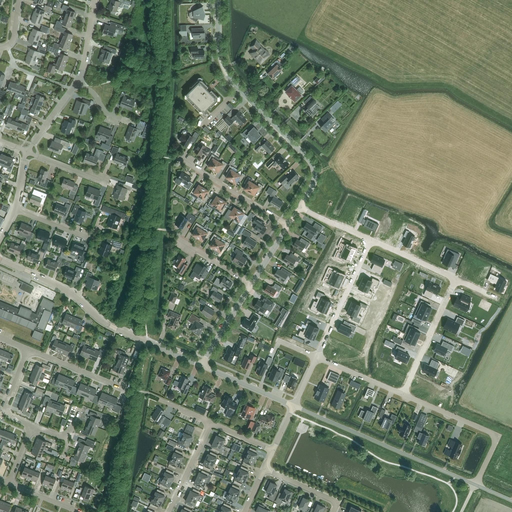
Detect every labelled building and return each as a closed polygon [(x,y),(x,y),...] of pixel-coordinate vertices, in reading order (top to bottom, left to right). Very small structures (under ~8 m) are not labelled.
[(115,15),(116,12),(118,12),(116,11),(118,6),(121,7),(122,7),(123,4),(129,6),(131,2),(125,0),(114,0),(115,1),(113,0),(110,0),(108,9),(111,10),(110,13),(115,15)] [(73,20),(75,13),(68,10),(69,7),(63,5),(61,9),(66,11),(64,17),(73,20)] [(203,6),(190,13),(190,15),(190,18),(196,21),(198,18),(204,20),(206,15),(203,6)] [(50,13),(51,11),(44,8),(43,11),(36,8),(35,12),(34,11),(33,15),(42,18),(45,12),(50,13)] [(40,25),(42,18),(33,15),(32,18),(31,21),(40,25)] [(70,27),(73,20),(64,17),(63,20),(60,19),(60,22),(57,21),(55,25),(62,27),(63,24),(70,27)] [(124,26),(120,25),(114,23),(112,27),(106,25),(103,34),(113,37),(115,29),(123,31),(124,26)] [(66,29),(62,27),(55,25),(54,29),(64,33),(62,39),(70,42),(73,35),(65,32),(66,29)] [(47,34),(48,31),(41,28),(40,31),(33,29),(32,32),(31,32),(30,35),(39,38),(42,32),(47,34)] [(200,38),(205,38),(204,32),(203,32),(203,28),(191,29),(191,33),(193,33),(193,37),(200,37),(200,38)] [(38,42),(39,38),(30,35),(29,38),(29,39),(28,42),(39,46),(40,46),(41,43),(38,42)] [(67,49),(70,42),(62,39),(59,45),(54,43),(53,47),(59,49),(60,47),(67,49)] [(250,53),(260,63),(269,55),(268,54),(268,53),(266,50),(265,51),(259,45),(260,44),(256,41),(250,46),(254,50),(250,53)] [(59,49),(53,47),(48,46),(47,50),(51,52),(56,53),(55,55),(59,57),(57,60),(66,64),(68,56),(60,53),(58,53),(59,49)] [(102,50),(99,60),(109,63),(112,53),(115,54),(116,50),(108,47),(105,46),(104,50),(102,50)] [(194,59),(204,58),(204,51),(198,51),(198,48),(191,48),(191,55),(194,54),(194,59)] [(45,51),(38,49),(37,51),(30,49),(29,52),(28,52),(27,55),(37,59),(39,52),(46,55),(46,51),(45,51)] [(34,65),(37,59),(27,55),(26,58),(27,59),(25,62),(32,65),(31,67),(38,70),(39,67),(34,65)] [(268,74),(273,78),(276,75),(277,76),(279,73),(278,73),(282,69),(279,67),(282,64),(277,59),(273,63),(276,66),(268,74)] [(63,71),(66,64),(57,60),(56,64),(54,63),(53,65),(50,64),(47,71),(54,73),(56,68),(63,71)] [(314,81),(318,84),(325,77),(321,74),(314,81)] [(299,87),(296,90),(293,87),(300,80),(297,76),(288,85),(290,88),(286,92),(295,101),(296,99),(297,100),(300,97),(300,96),(300,95),(304,91),(299,87)] [(187,94),(187,99),(201,113),(209,105),(211,107),(218,101),(218,96),(202,80),(198,80),(191,87),(193,88),(187,94)] [(16,92),(19,84),(16,84),(10,82),(7,89),(15,92),(16,92)] [(24,96),(27,88),(21,86),(21,85),(19,84),(16,92),(15,92),(14,97),(17,98),(18,93),(24,96)] [(41,106),(42,104),(42,103),(44,97),(42,96),(42,97),(40,96),(41,93),(34,90),(33,93),(37,95),(35,98),(32,97),(30,102),(33,103),(41,106)] [(131,110),(134,100),(125,96),(126,93),(122,92),(119,100),(122,101),(121,106),(131,110)] [(305,111),(309,116),(312,113),(313,115),(316,112),(314,111),(319,107),(315,103),(316,102),(310,96),(304,102),(307,104),(306,105),(308,108),(305,111)] [(89,106),(91,102),(83,99),(82,103),(77,101),(73,111),(83,115),(87,105),(89,106)] [(41,106),(33,103),(30,102),(29,104),(32,106),(30,112),(35,114),(37,115),(40,109),(41,106)] [(238,112),(233,117),(231,119),(228,116),(223,120),(229,126),(233,122),(235,120),(241,125),(246,120),(238,112)] [(320,127),(325,132),(328,129),(329,130),(332,128),(331,126),(334,124),(332,122),(334,119),(328,113),(321,119),(325,123),(320,127)] [(18,121),(17,121),(19,118),(16,117),(15,120),(9,118),(7,123),(6,125),(12,128),(14,129),(18,121)] [(73,127),(76,121),(70,119),(69,122),(65,120),(61,131),(69,134),(72,127),(73,127)] [(29,126),(26,125),(18,121),(14,129),(17,130),(23,132),(24,130),(27,131),(29,126)] [(142,131),(145,126),(138,123),(136,129),(130,126),(125,138),(133,141),(138,129),(142,131)] [(144,132),(142,137),(146,138),(148,133),(151,125),(147,123),(144,132)] [(101,127),(97,136),(107,140),(106,144),(109,145),(113,137),(109,135),(111,131),(101,127)] [(248,143),(251,140),(254,143),(261,135),(254,128),(249,132),(246,129),(242,134),(246,138),(245,140),(248,143)] [(192,137),(187,134),(188,132),(186,130),(183,131),(181,133),(183,134),(179,140),(182,142),(181,143),(187,147),(191,141),(194,143),(199,134),(195,132),(192,137)] [(67,149),(69,143),(62,140),(60,144),(52,141),(49,149),(60,153),(62,148),(67,149)] [(274,149),(267,141),(262,146),(269,154),(274,149)] [(199,143),(194,152),(201,156),(202,153),(207,156),(210,150),(206,148),(206,147),(199,143)] [(231,143),(228,146),(235,152),(237,150),(231,143)] [(125,166),(128,158),(117,154),(119,149),(113,147),(111,153),(116,155),(114,162),(125,166)] [(106,155),(103,154),(104,152),(97,149),(94,156),(87,153),(84,161),(95,166),(97,159),(103,161),(106,155)] [(210,163),(208,166),(210,168),(210,169),(211,169),(211,170),(212,171),(218,161),(219,159),(216,157),(212,154),(208,160),(211,162),(210,163)] [(10,172),(14,162),(11,161),(12,159),(6,156),(2,167),(7,168),(6,171),(10,172)] [(277,163),(283,169),(289,164),(281,156),(275,161),(274,162),(272,160),(266,165),(269,168),(272,165),(274,166),(277,163)] [(218,161),(212,171),(213,171),(214,171),(215,171),(216,172),(218,173),(221,168),(223,169),(223,170),(227,164),(223,161),(221,163),(218,161)] [(237,170),(230,166),(230,165),(226,171),(229,173),(225,178),(228,179),(228,180),(229,180),(229,181),(230,182),(236,172),(237,170)] [(45,188),(48,180),(46,179),(48,173),(41,170),(38,179),(41,181),(40,186),(45,188)] [(297,178),(299,176),(293,171),(286,177),(284,175),(279,180),(283,185),(287,180),(291,184),(295,180),(296,181),(298,179),(297,178)] [(180,184),(181,182),(185,184),(183,186),(189,189),(192,184),(189,182),(191,178),(182,172),(178,179),(176,178),(174,181),(174,182),(178,185),(180,184)] [(234,183),(236,184),(239,179),(241,181),(245,175),(242,173),(241,175),(236,172),(230,182),(231,182),(232,182),(233,183),(234,183)] [(248,193),(254,184),(251,182),(253,179),(248,177),(244,183),(244,182),(247,184),(244,189),(246,190),(246,191),(247,192),(248,192),(248,193)] [(78,186),(74,184),(75,183),(64,179),(61,186),(72,190),(69,198),(73,199),(75,195),(78,186)] [(130,191),(131,187),(119,183),(118,186),(117,186),(113,196),(123,200),(127,190),(130,191)] [(252,194),(254,195),(257,190),(259,192),(263,186),(259,183),(257,186),(254,184),(248,193),(249,193),(250,194),(251,194),(252,194)] [(193,188),(189,194),(194,197),(197,199),(198,196),(204,187),(203,187),(202,186),(201,186),(199,185),(196,188),(195,190),(193,188)] [(98,206),(101,197),(98,195),(100,191),(90,187),(86,196),(96,200),(94,205),(98,206)] [(198,196),(197,199),(200,201),(205,204),(208,197),(208,198),(206,196),(209,191),(207,190),(206,189),(206,188),(205,188),(204,187),(198,196)] [(184,200),(185,197),(173,189),(171,192),(184,200)] [(277,192),(274,190),(270,196),(273,198),(269,203),(278,209),(283,202),(277,199),(278,198),(274,196),(277,192)] [(44,202),(46,196),(47,194),(41,192),(39,197),(38,197),(39,194),(33,191),(29,201),(36,204),(35,205),(39,206),(41,201),(44,202)] [(215,210),(222,198),(221,198),(220,198),(219,197),(218,197),(216,196),(213,201),(211,199),(207,205),(212,208),(215,210)] [(215,210),(218,212),(222,215),(226,209),(226,208),(226,209),(223,207),(227,202),(224,201),(224,200),(223,199),(222,198),(215,210)] [(67,213),(70,205),(66,203),(65,207),(57,204),(54,212),(63,216),(65,212),(67,213)] [(83,223),(87,213),(78,210),(80,207),(75,205),(73,211),(77,213),(75,219),(83,223)] [(121,218),(124,219),(126,214),(103,205),(101,211),(111,214),(108,223),(107,224),(117,228),(121,218)] [(229,210),(228,210),(224,216),(230,220),(232,217),(234,219),(240,209),(239,209),(238,209),(237,208),(236,208),(234,207),(231,212),(229,210)] [(241,218),(244,213),(242,212),(242,211),(241,211),(240,210),(240,209),(234,219),(239,222),(238,223),(241,225),(244,220),(241,218)] [(175,224),(182,229),(187,220),(192,223),(196,217),(189,213),(186,218),(181,215),(175,224)] [(256,218),(252,222),(256,225),(254,229),(263,234),(266,228),(263,226),(265,223),(256,218)] [(363,226),(371,230),(373,231),(375,232),(379,224),(367,219),(366,220),(363,219),(361,223),(364,225),(363,226)] [(31,240),(33,233),(30,232),(32,227),(27,225),(22,223),(20,226),(21,227),(19,232),(27,235),(26,238),(31,240)] [(194,231),(192,235),(194,236),(195,237),(195,238),(196,238),(197,239),(202,230),(204,227),(201,225),(196,223),(192,229),(193,229),(195,230),(194,231)] [(315,223),(313,226),(313,227),(306,223),(303,229),(309,233),(307,237),(311,239),(316,231),(319,233),(322,227),(315,223)] [(202,230),(197,239),(198,240),(199,240),(200,240),(202,241),(205,236),(208,238),(211,232),(209,230),(208,231),(207,231),(207,230),(205,229),(204,229),(203,228),(202,230)] [(383,230),(381,235),(396,241),(400,234),(388,228),(387,231),(383,230)] [(46,251),(51,240),(48,239),(50,234),(40,230),(37,238),(45,241),(42,249),(45,250),(46,251)] [(246,246),(252,249),(253,247),(254,247),(256,245),(255,244),(256,242),(249,238),(251,234),(245,230),(242,234),(247,237),(243,244),(243,245),(245,246),(246,246)] [(406,237),(403,244),(410,247),(412,243),(410,242),(411,240),(413,240),(415,237),(408,234),(409,232),(406,230),(404,236),(406,237)] [(212,242),(210,246),(212,247),(212,248),(213,249),(214,250),(220,241),(222,239),(214,234),(210,240),(213,241),(212,242)] [(319,242),(317,245),(321,247),(323,243),(322,243),(326,237),(321,234),(317,241),(319,242)] [(66,253),(68,247),(65,246),(67,241),(62,239),(62,238),(57,236),(55,240),(56,240),(54,245),(63,248),(61,252),(66,253)] [(108,256),(112,246),(120,249),(122,243),(108,238),(106,244),(102,242),(98,252),(108,256)] [(306,249),(310,243),(301,238),(299,241),(297,239),(293,246),(301,251),(304,248),(306,249)] [(220,241),(214,250),(215,251),(216,251),(217,251),(218,251),(220,252),(223,248),(225,249),(229,243),(226,242),(222,239),(220,241)] [(342,240),(340,245),(342,247),(341,249),(343,251),(353,255),(355,250),(348,246),(349,243),(342,240)] [(20,250),(23,251),(27,242),(22,241),(20,246),(12,243),(9,251),(18,255),(20,250)] [(83,251),(84,247),(74,243),(71,252),(70,255),(74,256),(74,254),(81,256),(79,260),(83,262),(86,253),(83,251)] [(45,250),(42,249),(41,248),(38,254),(30,251),(27,259),(28,259),(28,261),(32,263),(33,261),(37,263),(39,258),(42,259),(45,250)] [(242,266),(246,259),(241,256),(243,253),(236,249),(234,252),(237,253),(235,257),(232,257),(233,262),(234,262),(242,266)] [(339,252),(338,255),(350,260),(353,255),(343,251),(342,253),(339,252)] [(443,258),(444,258),(442,263),(447,265),(448,264),(450,265),(451,263),(456,265),(457,265),(455,264),(459,254),(452,251),(450,254),(446,252),(443,258)] [(294,255),(291,253),(289,256),(287,255),(283,260),(292,266),(295,261),(298,262),(300,259),(298,257),(294,255)] [(371,262),(374,264),(375,264),(374,266),(373,265),(371,270),(379,273),(385,260),(374,255),(371,262)] [(176,270),(182,274),(187,266),(183,263),(186,259),(179,256),(176,261),(175,260),(174,260),(173,262),(173,263),(174,264),(178,267),(176,270)] [(57,266),(60,268),(63,258),(59,257),(57,263),(48,259),(45,267),(55,271),(57,266)] [(395,260),(393,264),(398,266),(396,269),(400,270),(403,264),(395,260)] [(193,271),(191,274),(195,276),(199,279),(201,277),(204,279),(209,272),(208,272),(205,270),(207,268),(204,266),(203,267),(202,267),(197,264),(193,270),(193,271)] [(84,270),(81,269),(76,267),(75,271),(66,268),(63,276),(73,280),(75,275),(78,276),(81,277),(84,270)] [(287,276),(290,277),(292,274),(282,268),(280,271),(278,269),(274,275),(280,279),(279,281),(283,283),(287,276)] [(331,270),(330,273),(332,274),(331,277),(341,281),(343,276),(331,270)] [(97,290),(100,282),(97,281),(97,280),(90,278),(92,274),(87,272),(85,279),(88,280),(86,286),(97,290)] [(490,274),(487,280),(497,284),(495,289),(501,292),(507,281),(500,278),(490,274)] [(224,277),(222,280),(217,277),(213,284),(218,287),(219,285),(223,287),(223,286),(228,289),(232,283),(227,280),(227,279),(224,277)] [(327,279),(326,281),(338,287),(341,281),(331,277),(330,280),(327,279)] [(363,277),(361,283),(371,288),(373,289),(374,285),(377,287),(379,281),(372,278),(371,281),(363,277)] [(296,293),(297,293),(297,292),(300,287),(303,282),(303,281),(300,279),(293,291),(296,293)] [(22,284),(20,289),(31,294),(34,288),(19,280),(18,282),(22,284)] [(433,293),(437,295),(440,287),(429,282),(424,295),(431,298),(433,294),(432,294),(433,293)] [(268,285),(264,291),(273,296),(276,290),(279,292),(282,287),(275,283),(273,286),(271,286),(271,287),(268,285)] [(361,283),(358,288),(371,294),(372,292),(369,290),(371,288),(361,283)] [(218,289),(213,286),(210,291),(213,293),(210,297),(219,302),(220,301),(221,301),(222,299),(222,298),(223,296),(217,292),(218,289)] [(318,291),(315,298),(318,299),(317,302),(329,307),(331,302),(323,299),(325,295),(318,291)] [(177,296),(171,293),(168,301),(174,304),(177,296)] [(457,298),(454,306),(466,312),(470,304),(469,303),(471,299),(463,295),(461,299),(457,298)] [(0,316),(34,330),(32,337),(40,341),(44,333),(42,332),(43,329),(45,330),(52,312),(50,311),(50,310),(51,310),(55,303),(43,297),(40,305),(36,316),(31,314),(32,311),(21,306),(20,309),(0,301),(0,316)] [(274,304),(269,301),(264,297),(261,302),(258,300),(254,307),(264,313),(267,309),(270,311),(274,304)] [(417,309),(429,314),(431,308),(430,308),(429,307),(430,304),(421,300),(417,309)] [(314,301),(310,309),(317,313),(318,310),(326,313),(329,307),(317,302),(314,301)] [(352,302),(349,307),(360,312),(362,309),(364,311),(367,305),(360,302),(359,305),(352,302)] [(209,317),(210,318),(214,311),(205,306),(201,312),(205,315),(206,316),(206,317),(207,317),(209,317)] [(349,307),(347,313),(354,316),(352,320),(359,323),(362,317),(359,315),(360,312),(349,307)] [(281,323),(288,312),(289,311),(284,308),(281,312),(282,313),(277,321),(281,323)] [(429,314),(417,309),(413,317),(422,322),(423,319),(425,320),(426,320),(429,314)] [(177,324),(181,316),(170,311),(168,317),(171,318),(168,327),(169,327),(169,328),(170,328),(171,328),(175,330),(176,327),(177,327),(178,327),(178,325),(177,324)] [(70,327),(74,317),(66,314),(64,319),(61,317),(58,325),(56,324),(54,329),(58,330),(59,327),(61,328),(62,326),(63,324),(70,327)] [(200,332),(204,326),(198,322),(200,319),(192,314),(188,320),(193,324),(190,329),(195,333),(199,336),(201,332),(200,332)] [(255,324),(259,318),(253,314),(249,321),(246,319),(244,322),(243,323),(243,324),(243,325),(242,326),(247,329),(248,330),(249,330),(250,330),(251,331),(255,324)] [(80,333),(83,326),(80,325),(82,320),(74,317),(70,327),(77,330),(76,332),(80,333)] [(447,319),(443,327),(455,333),(459,325),(462,326),(465,320),(457,317),(455,322),(447,319)] [(306,323),(305,325),(308,326),(306,329),(316,334),(319,329),(306,323)] [(341,324),(337,331),(348,336),(350,331),(353,333),(356,327),(350,324),(348,327),(341,324)] [(418,332),(419,329),(408,324),(404,333),(406,333),(418,339),(420,333),(419,332),(418,332)] [(300,330),(298,336),(305,339),(306,336),(314,339),(316,334),(306,329),(304,328),(303,331),(300,330)] [(418,339),(406,333),(402,342),(411,346),(412,343),(413,344),(415,345),(418,339)] [(59,352),(63,343),(56,340),(57,338),(53,336),(50,343),(54,344),(51,349),(59,352)] [(395,343),(386,339),(384,343),(393,348),(395,343)] [(443,341),(441,346),(437,344),(434,351),(438,352),(437,353),(442,355),(444,355),(447,349),(451,351),(454,346),(443,341)] [(88,358),(92,348),(84,345),(85,343),(82,342),(79,349),(82,350),(80,355),(88,358)] [(72,352),(75,345),(72,344),(71,346),(63,343),(59,352),(67,356),(69,351),(72,352)] [(233,351),(228,348),(223,358),(231,362),(234,355),(238,356),(242,349),(235,346),(233,351)] [(397,346),(395,350),(398,352),(395,357),(406,363),(410,356),(401,352),(403,349),(397,346)] [(101,358),(104,351),(100,349),(99,351),(92,348),(88,358),(96,361),(98,356),(101,358)] [(119,350),(118,350),(117,350),(116,350),(115,350),(114,350),(114,352),(120,354),(116,362),(126,366),(129,358),(124,356),(126,353),(119,350)] [(12,358),(13,356),(7,353),(7,352),(5,351),(0,362),(0,369),(4,371),(5,369),(1,367),(4,360),(10,363),(12,358)] [(254,363),(256,357),(251,355),(249,359),(246,357),(242,366),(248,369),(251,361),(254,363)] [(259,366),(256,373),(263,376),(266,369),(268,366),(270,366),(273,359),(268,357),(265,364),(260,361),(258,366),(259,366)] [(431,365),(430,366),(426,365),(423,371),(427,373),(427,374),(430,375),(434,376),(437,370),(436,369),(439,363),(432,359),(430,364),(431,365)] [(123,374),(126,366),(116,362),(113,369),(111,368),(110,372),(117,375),(118,372),(123,374)] [(49,371),(50,367),(42,364),(41,367),(38,366),(36,365),(33,371),(32,373),(43,378),(44,375),(41,374),(43,368),(49,371)] [(168,377),(171,372),(168,370),(165,369),(162,368),(158,376),(161,377),(161,378),(167,380),(165,384),(169,385),(172,379),(168,377)] [(279,375),(282,376),(285,370),(280,368),(278,370),(277,371),(273,369),(269,378),(276,382),(279,375)] [(42,381),(43,378),(32,373),(31,376),(29,382),(31,383),(36,385),(39,379),(42,381)] [(63,388),(67,378),(59,375),(57,379),(54,378),(51,385),(54,386),(55,384),(63,388)] [(291,376),(290,377),(286,375),(283,381),(288,383),(287,386),(294,389),(298,379),(291,376)] [(175,381),(173,384),(182,388),(181,392),(186,394),(190,386),(186,384),(188,379),(182,376),(179,383),(175,381)] [(72,386),(74,381),(67,378),(63,388),(70,391),(69,393),(73,394),(75,387),(72,386)] [(85,397),(89,387),(81,384),(79,389),(75,387),(73,394),(76,396),(77,394),(85,397)] [(210,393),(212,389),(204,386),(201,392),(200,392),(199,395),(199,396),(200,396),(199,397),(207,400),(213,402),(216,396),(210,393)] [(323,401),(328,390),(320,386),(319,390),(317,390),(316,394),(317,394),(315,398),(323,401)] [(95,403),(97,396),(94,395),(96,390),(89,387),(85,397),(92,400),(91,402),(95,403)] [(337,390),(331,405),(334,407),(335,406),(339,407),(344,396),(340,395),(341,391),(337,390)] [(31,404),(33,400),(31,399),(32,395),(27,393),(27,392),(25,391),(23,397),(22,397),(21,400),(29,403),(31,404)] [(106,406),(110,396),(102,393),(100,398),(97,396),(95,403),(98,405),(99,403),(106,406)] [(57,403),(50,400),(51,398),(46,396),(42,405),(47,406),(45,410),(53,413),(57,403)] [(110,396),(106,406),(114,409),(113,411),(116,412),(119,405),(116,404),(118,399),(110,396)] [(224,400),(221,405),(228,408),(225,415),(230,418),(234,409),(237,404),(231,401),(232,399),(226,396),(225,397),(224,398),(223,399),(224,400)] [(25,411),(29,403),(21,400),(20,403),(18,409),(20,410),(20,409),(23,411),(22,413),(29,416),(30,413),(25,411)] [(66,412),(69,405),(65,404),(64,406),(57,403),(53,413),(61,416),(63,411),(66,412)] [(252,409),(252,407),(246,405),(242,415),(246,417),(251,419),(255,411),(252,409)] [(162,415),(165,412),(156,406),(158,408),(152,417),(156,420),(155,422),(160,425),(165,417),(162,415)] [(361,410),(358,417),(363,419),(370,422),(373,415),(374,416),(378,408),(373,406),(370,411),(367,409),(366,412),(361,410)] [(97,427),(100,420),(95,418),(97,414),(90,412),(88,415),(90,416),(87,423),(97,427)] [(392,414),(390,419),(385,417),(381,426),(388,429),(391,423),(393,424),(397,416),(392,414)] [(275,417),(270,415),(270,416),(267,415),(266,418),(261,416),(259,421),(271,426),(271,425),(273,426),(275,422),(273,421),(275,417)] [(420,417),(416,426),(421,428),(425,419),(420,417)] [(260,425),(255,422),(251,431),(256,434),(260,425)] [(94,435),(97,427),(87,423),(84,431),(82,430),(81,433),(88,436),(89,433),(94,435)] [(404,423),(402,427),(400,426),(398,431),(400,432),(399,434),(406,438),(411,426),(404,423)] [(192,438),(192,437),(190,436),(194,427),(188,424),(184,433),(183,433),(181,438),(191,443),(193,439),(192,438)] [(0,449),(1,450),(8,432),(6,431),(5,432),(0,429),(0,438),(2,439),(0,445),(0,449)] [(16,439),(17,436),(11,434),(11,433),(8,432),(1,450),(8,452),(9,450),(5,448),(8,441),(13,444),(16,439)] [(423,433),(422,433),(420,432),(417,437),(420,439),(418,443),(421,444),(421,445),(425,446),(426,444),(425,443),(429,436),(423,433)] [(225,440),(226,437),(220,434),(219,437),(216,436),(216,437),(215,437),(213,440),(223,445),(225,440)] [(49,445),(50,443),(37,438),(35,443),(44,447),(45,444),(49,445)] [(189,446),(191,443),(181,438),(179,443),(177,446),(184,449),(185,446),(187,447),(188,446),(189,446)] [(92,448),(94,442),(87,439),(85,441),(79,439),(77,442),(79,443),(76,450),(86,454),(89,447),(92,448)] [(220,450),(223,445),(213,440),(211,444),(212,445),(211,446),(214,447),(212,450),(219,453),(220,450)] [(444,454),(455,458),(457,454),(459,455),(461,450),(459,450),(461,445),(461,444),(450,440),(448,445),(453,447),(451,451),(446,449),(444,454)] [(44,447),(35,443),(33,448),(42,452),(43,449),(47,450),(48,448),(44,447)] [(42,452),(33,448),(31,453),(40,457),(41,454),(45,455),(46,453),(42,452)] [(246,456),(256,460),(258,456),(257,456),(257,454),(255,453),(256,451),(250,448),(249,450),(248,450),(246,456)] [(83,462),(86,454),(76,450),(73,458),(71,457),(70,460),(71,461),(69,465),(74,467),(76,463),(77,463),(78,460),(83,462)] [(182,462),(183,458),(182,458),(183,457),(181,456),(182,453),(176,450),(174,452),(172,458),(182,462)] [(216,458),(218,455),(211,452),(210,455),(208,454),(207,455),(206,455),(204,459),(214,463),(217,458),(216,458)] [(254,464),(256,460),(246,456),(243,461),(244,461),(242,464),(249,467),(250,464),(252,465),(253,464),(254,464)] [(180,466),(182,462),(172,458),(169,463),(168,466),(175,469),(176,466),(178,467),(179,466),(180,466)] [(212,469),(214,463),(204,459),(202,463),(204,463),(203,465),(205,466),(204,469),(213,473),(214,470),(212,469)] [(30,469),(29,469),(27,468),(28,464),(26,463),(21,476),(26,478),(30,469)] [(35,471),(34,471),(32,470),(33,466),(31,465),(29,469),(30,469),(26,478),(31,480),(35,471)] [(246,472),(248,469),(241,466),(240,469),(237,474),(247,479),(249,475),(248,474),(249,473),(246,472)] [(35,471),(31,480),(36,482),(40,473),(37,472),(38,468),(36,467),(34,471),(35,471)] [(172,482),(174,478),(173,478),(174,476),(172,475),(173,472),(167,469),(165,472),(163,477),(172,482)] [(50,477),(47,476),(49,472),(47,471),(41,484),(47,486),(50,477)] [(212,475),(209,474),(203,471),(201,473),(199,472),(199,474),(197,473),(196,477),(206,482),(208,483),(211,478),(212,475)] [(52,488),(55,479),(52,478),(54,474),(52,473),(50,477),(47,486),(52,488)] [(151,476),(145,473),(142,480),(148,482),(151,476)] [(245,483),(247,479),(237,474),(235,479),(235,480),(234,482),(240,485),(241,483),(244,484),(244,482),(245,483)] [(69,481),(69,480),(66,479),(67,476),(65,475),(60,488),(65,490),(69,481)] [(70,492),(74,483),(71,481),(73,478),(70,477),(69,480),(69,481),(65,490),(70,492)] [(171,486),(172,482),(163,477),(160,483),(159,486),(165,489),(167,486),(169,487),(170,485),(171,486)] [(203,487),(206,482),(196,477),(194,481),(195,482),(194,483),(196,484),(195,487),(202,490),(203,487)] [(274,491),(277,485),(273,483),(269,481),(268,483),(267,486),(268,487),(266,492),(271,494),(269,498),(273,501),(277,492),(274,491)] [(239,493),(240,491),(238,490),(239,488),(233,485),(231,487),(229,493),(238,497),(240,493),(239,493)] [(92,494),(94,489),(85,486),(84,489),(80,487),(79,489),(81,490),(83,491),(92,494)] [(163,502),(165,498),(164,497),(165,496),(162,495),(164,492),(157,489),(156,492),(153,497),(163,502)] [(197,500),(199,495),(201,492),(194,489),(193,492),(191,491),(190,492),(189,492),(187,496),(197,500)] [(292,495),(293,493),(289,491),(285,489),(283,495),(280,493),(276,502),(280,504),(282,500),(287,502),(289,497),(291,498),(292,495)] [(92,494),(83,491),(81,490),(80,493),(78,492),(77,494),(83,497),(82,500),(88,502),(89,499),(90,499),(92,494)] [(238,497),(229,493),(225,491),(223,495),(227,496),(226,498),(225,501),(231,504),(233,501),(235,502),(236,501),(237,501),(238,497)] [(195,506),(197,500),(187,496),(185,500),(186,500),(186,501),(188,502),(186,505),(193,508),(194,505),(195,506)] [(161,506),(163,502),(153,497),(151,503),(150,505),(156,509),(158,506),(160,507),(160,505),(161,506)] [(307,506),(309,501),(305,499),(301,497),(301,498),(301,499),(299,502),(301,502),(299,507),(303,509),(302,511),(307,511),(310,507),(307,506)] [(7,511),(11,505),(5,503),(2,511),(1,511),(7,511)] [(229,509),(230,506),(224,503),(223,506),(222,506),(220,511),(221,511),(231,511),(232,511),(230,511),(231,510),(229,509)]
